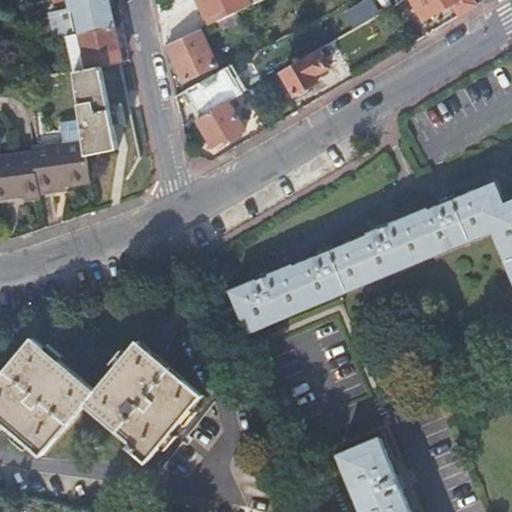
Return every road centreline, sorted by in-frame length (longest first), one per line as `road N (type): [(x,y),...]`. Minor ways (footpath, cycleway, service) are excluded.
road 1 (tertiary): [(176,216),(511,18)]
road 2 (residential): [(176,216),(130,0)]
road 3 (tertiary): [(0,272),(176,216)]
